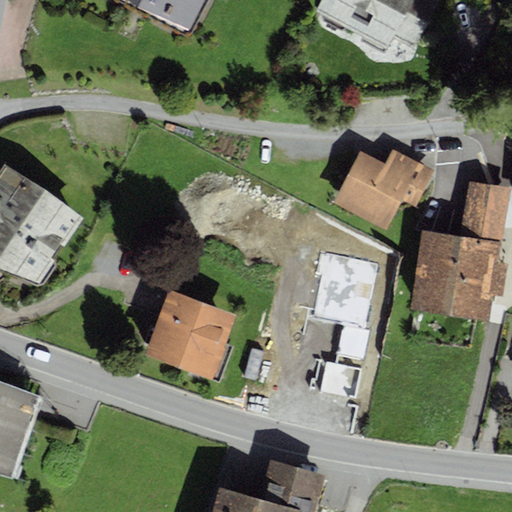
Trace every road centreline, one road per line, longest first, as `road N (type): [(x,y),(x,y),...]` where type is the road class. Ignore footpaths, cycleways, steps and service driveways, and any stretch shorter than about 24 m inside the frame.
road 1 (tertiary): [(0,345),(309,444),(511,471)]
road 2 (residential): [(0,108),(93,102),(341,134),(511,116)]
road 3 (track): [(509,248),(463,466)]
road 4 (track): [(499,0),(444,127)]
